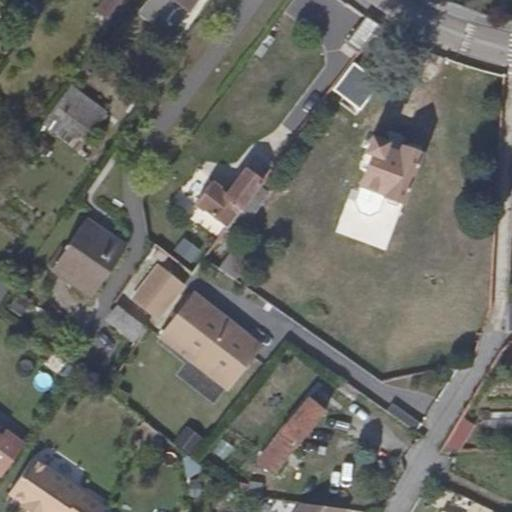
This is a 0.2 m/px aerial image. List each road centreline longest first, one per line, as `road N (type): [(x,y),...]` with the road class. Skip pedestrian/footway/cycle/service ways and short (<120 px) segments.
road 1 (residential): [(394,511),(492,337)]
road 2 (tertiary): [(394,0),(511,51)]
